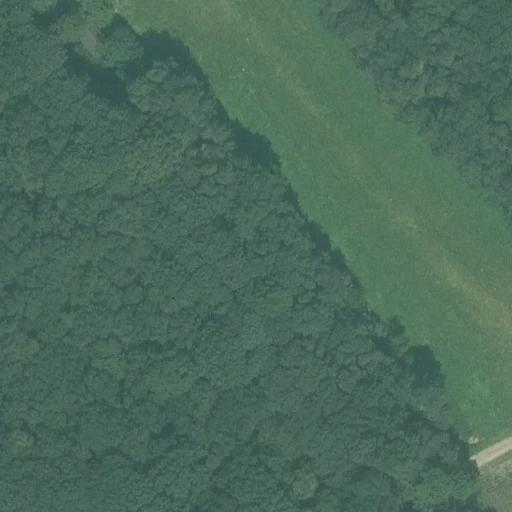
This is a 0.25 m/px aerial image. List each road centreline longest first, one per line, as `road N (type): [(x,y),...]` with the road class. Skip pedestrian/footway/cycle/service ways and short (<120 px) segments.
road 1 (unclassified): [(381,511),(5,0)]
road 2 (unclassified): [(400,511),(511,452)]
